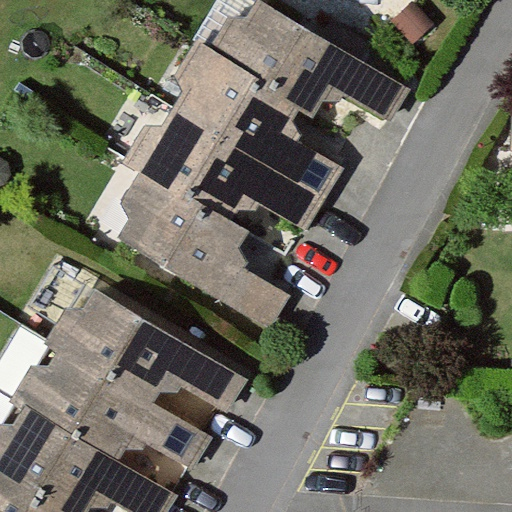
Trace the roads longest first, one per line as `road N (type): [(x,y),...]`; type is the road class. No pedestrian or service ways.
road 1 (residential): [(511,25),(247,511)]
road 2 (unknown): [(511,507),(265,479)]
